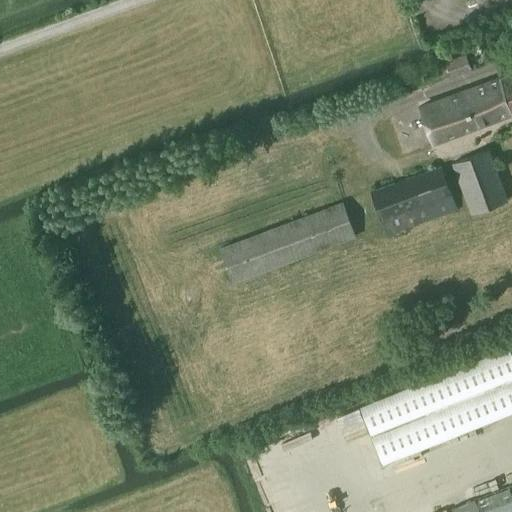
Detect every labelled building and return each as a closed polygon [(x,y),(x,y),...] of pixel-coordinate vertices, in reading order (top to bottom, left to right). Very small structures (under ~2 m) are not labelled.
[(451,75),(470,70),(466,56),(447,61),(451,75)] [(511,72),(500,77),(420,107),(432,143),(511,113),(511,72)] [(471,214),(506,200),(488,149),(453,163),(471,214)] [(386,234),(457,209),(440,166),(396,182),(371,192),(386,234)] [(332,205),(221,248),(233,280),(277,264),(352,236),(340,202),(332,205)] [(511,354),(509,347),(360,405),(383,463),(511,411),(511,354)]
